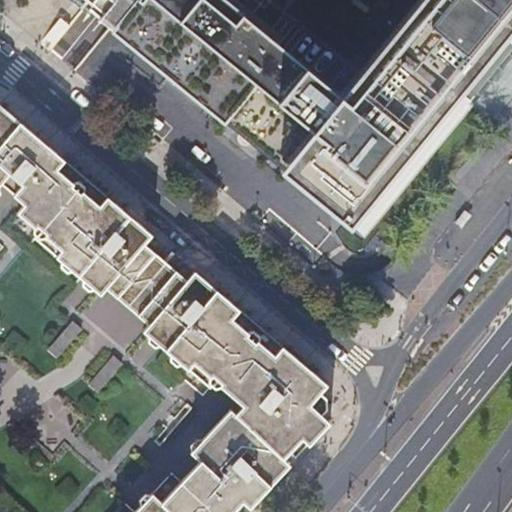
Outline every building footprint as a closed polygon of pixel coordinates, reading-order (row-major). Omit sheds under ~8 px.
[(135,0),(69,0),(85,13),(88,9),(99,17),(112,28),(135,0)] [(511,0),(135,0),(112,28),(112,29),(111,30),(359,232),(467,101),(511,45),(511,0)] [(511,45),(467,101),(470,103),(489,80),(495,73),(499,68),(511,51),(511,45)] [(0,184),(1,183),(25,204),(18,212),(40,232),(35,238),(99,293),(105,287),(149,324),(144,330),(209,386),(215,379),(242,403),(233,413),(229,409),(190,451),(200,460),(161,501),(152,492),(133,511),(229,511),(242,499),(248,506),(257,496),(288,464),(282,458),(300,438),(307,443),(320,430),(331,418),(321,410),(310,400),(320,389),(325,383),(305,366),(281,345),(273,354),(230,317),(238,308),(194,270),(186,279),(171,266),(143,242),(151,234),(108,196),(99,204),(56,167),(64,158),(29,129),(6,109),(0,103),(0,184)] [(58,357),(82,333),(73,324),(49,349),(58,357)] [(100,390),(123,364),(113,356),(91,381),(100,390)] [(326,394),(320,389),(310,400),(321,410),(327,404),(326,394)]
